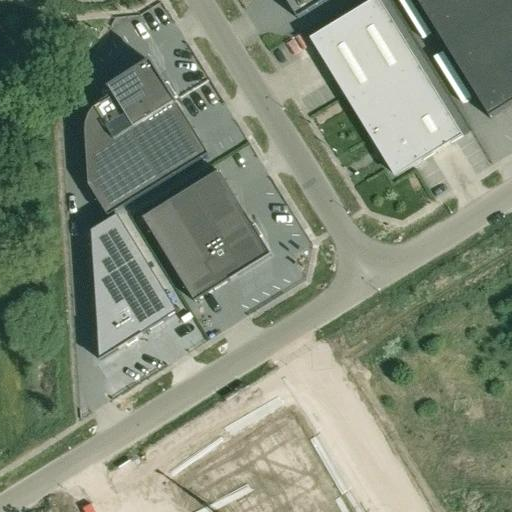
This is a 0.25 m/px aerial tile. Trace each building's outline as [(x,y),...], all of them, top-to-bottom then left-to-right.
[(285,0),(297,20),(329,0),(285,0)] [(379,0),(375,0),(310,40),(369,136),(370,135),(396,176),(422,160),(423,161),(463,137),(379,0)] [(511,0),(416,0),(490,119),(511,105),(511,0)] [(81,44),(91,48),(95,39),(85,35),(81,44)] [(200,160),(209,155),(202,145),(201,145),(192,130),(193,130),(182,111),(181,111),(178,106),(179,106),(175,99),(178,98),(174,92),(171,94),(166,87),(170,85),(168,83),(165,85),(151,62),(116,84),(115,83),(107,88),(112,95),(101,102),(94,108),(89,116),(86,124),(85,133),(86,151),(88,186),(90,189),(91,189),(106,212),(105,212),(108,217),(111,215),(111,214),(115,212),(115,213),(197,162),(196,162),(200,159),(200,160)] [(271,256),(219,172),(144,219),(195,303),(271,256)] [(118,216),(92,232),(99,335),(98,335),(99,338),(101,361),(119,350),(127,346),(128,347),(130,346),(128,344),(135,340),(136,342),(138,341),(137,339),(143,335),(178,313),(118,216)] [(178,479),(177,479),(178,480),(198,511),(340,511),(306,456),(314,451),(313,450),(305,455),(298,444),(305,440),(287,411),(287,412),(178,479),(178,478),(178,479)]
